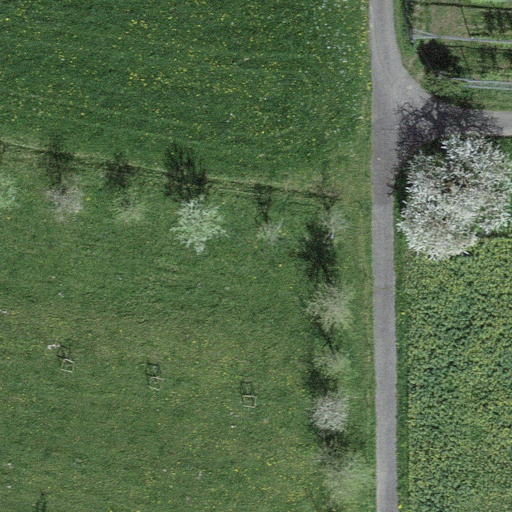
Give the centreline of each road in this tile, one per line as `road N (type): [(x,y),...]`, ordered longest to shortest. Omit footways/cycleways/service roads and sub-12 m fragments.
road 1 (track): [(373,0),(383,511)]
road 2 (track): [(374,114),(511,119)]
